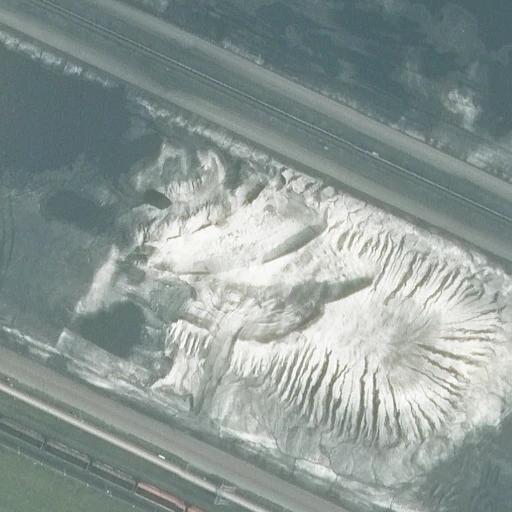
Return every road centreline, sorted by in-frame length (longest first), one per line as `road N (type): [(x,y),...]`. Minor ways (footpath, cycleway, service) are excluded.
road 1 (track): [(0,28),(511,265)]
road 2 (track): [(301,511),(0,368)]
